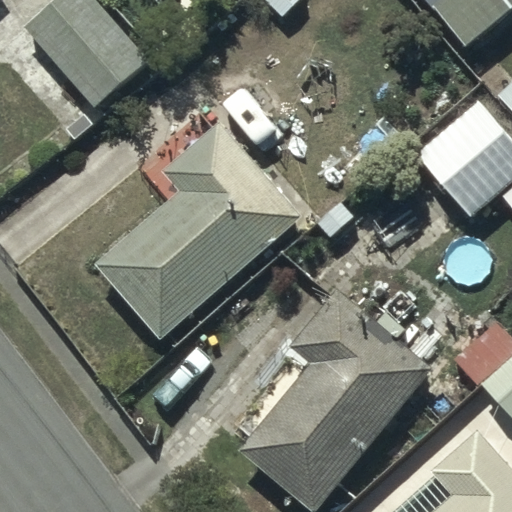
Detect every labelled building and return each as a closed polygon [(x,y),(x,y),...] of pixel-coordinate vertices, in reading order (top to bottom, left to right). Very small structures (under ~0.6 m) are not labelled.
[(91,0),(62,0),(27,31),(93,109),(146,64),(91,0)] [(163,10),(156,0),(143,0),(138,4),(148,20),(163,10)] [(298,0),(268,0),(283,15),(298,0)] [(511,0),(422,0),(466,53),(511,16),(511,0)] [(511,79),(498,93),(511,108),(511,79)] [(420,153),(472,220),(511,188),(511,143),(482,105),(420,153)] [(161,345),(299,222),(219,132),(165,180),(180,197),(96,273),(161,345)] [(356,213),(342,198),(319,220),(333,235),(356,213)] [(237,453),(307,511),(318,511),(434,377),(341,298),(293,353),(310,367),(237,453)] [(511,351),(511,335),(496,319),(457,357),(481,381),(511,351)] [(511,355),(484,382),(511,412),(511,355)] [(511,511),(511,474),(479,437),(430,479),(434,484),(401,511),(511,511)]
